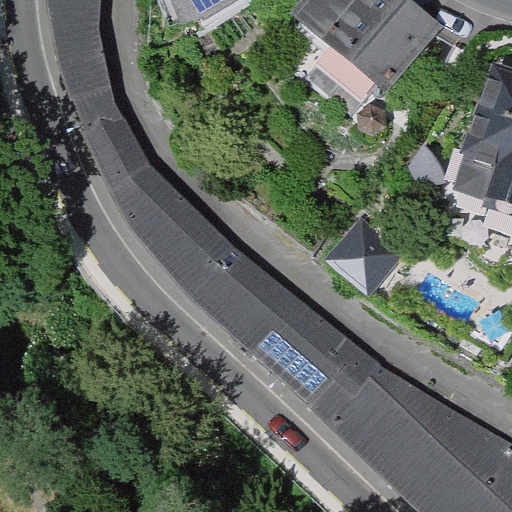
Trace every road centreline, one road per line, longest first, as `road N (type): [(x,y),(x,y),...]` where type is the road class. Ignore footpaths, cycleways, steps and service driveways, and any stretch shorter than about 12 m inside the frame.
road 1 (residential): [(373,511),(170,326),(90,232),(35,96),(18,0)]
road 2 (residential): [(128,0),(126,47),(137,92),(163,143),(225,214),(332,305),(511,414)]
